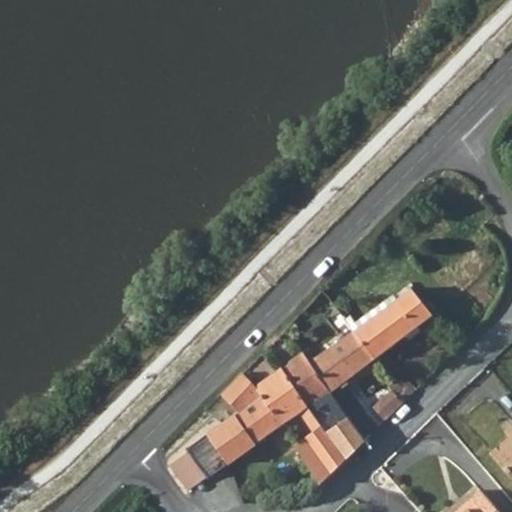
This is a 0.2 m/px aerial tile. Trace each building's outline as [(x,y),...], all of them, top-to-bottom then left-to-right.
[(403,282),(346,327),(371,360),(429,314),(403,282)] [(346,327),(307,357),(332,389),(371,360),(346,327)] [(311,406),(332,389),(307,357),(305,352),(283,368),(311,406)] [(302,412),(311,406),(283,368),(255,387),(284,425),(290,421),(302,412)] [(210,477),(284,425),(255,387),(245,374),(225,393),(240,411),(190,451),(210,477)] [(351,418),(366,440),(415,392),(403,382),(400,385),(395,380),(389,387),(392,390),(370,416),(362,408),(351,418)] [(311,406),(324,425),(326,428),(348,414),(332,389),(311,406)] [(324,425),(311,406),(302,412),(316,431),(324,425)] [(366,440),(351,418),(348,414),(326,428),(348,458),(366,440)] [(290,421),(284,425),(291,435),(297,431),(290,421)] [(298,444),(312,463),(324,482),(348,458),(326,428),(324,425),(316,431),(298,444)] [(511,434),(492,451),(511,474),(511,434)] [(173,465),(194,488),(210,477),(190,451),(173,465)] [(503,511),(482,488),(467,502),(471,506),(464,511),(503,511)]
